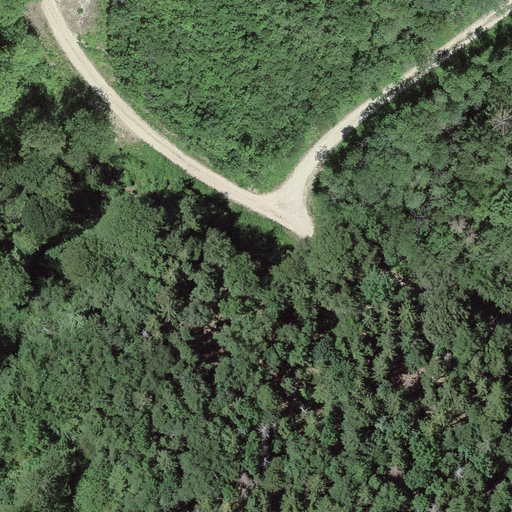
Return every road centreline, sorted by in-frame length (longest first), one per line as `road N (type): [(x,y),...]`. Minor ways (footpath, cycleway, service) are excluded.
road 1 (track): [(47,0),(85,66),(147,136),(282,216)]
road 2 (track): [(511,6),(347,125),(282,216)]
road 3 (track): [(511,328),(397,283),(282,216)]
